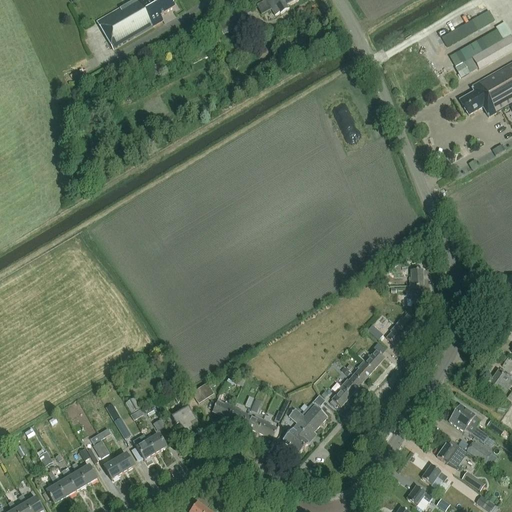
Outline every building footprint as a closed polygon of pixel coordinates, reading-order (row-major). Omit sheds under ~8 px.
[(175,9),(169,0),(136,0),(97,23),(98,26),(102,31),(101,31),(113,51),(163,22),(160,17),(175,9)] [(272,0),(267,3),(266,1),(255,7),(260,17),(271,11),(274,18),(278,16),(279,17),(289,12),(286,7),(297,2),(296,0),(272,0)] [(247,9),(235,16),(241,27),(253,20),(247,9)] [(489,12),(442,39),(447,48),(494,22),(489,12)] [(511,36),(505,24),(496,29),(503,41),(511,36)] [(497,32),(455,55),(461,65),(503,41),(497,32)] [(511,40),(510,37),(472,59),(479,71),(511,52),(511,40)] [(463,64),(455,69),(461,79),(469,75),(463,64)] [(511,65),(471,89),(474,94),(459,102),(468,117),(482,109),(488,119),(511,106),(511,108),(511,65)] [(502,146),(492,152),(495,157),(505,151),(502,146)] [(476,164),(470,167),(472,172),(479,168),(476,164)] [(409,280),(410,289),(423,288),(422,272),(411,272),(411,280),(409,280)] [(511,279),(503,284),(508,292),(511,299),(511,279)] [(423,288),(410,289),(410,297),(411,297),(412,305),(415,305),(419,305),(423,305),(423,288)] [(402,320),(396,327),(406,335),(417,323),(408,315),(403,321),(402,320)] [(406,335),(396,327),(390,333),(392,334),(386,340),(395,348),(406,335)] [(383,337),(378,332),(373,338),(378,342),(383,337)] [(376,352),(381,357),(386,352),(378,345),(373,350),(376,352)] [(369,357),(363,364),(373,372),(384,360),(381,357),(376,352),(370,358),(369,357)] [(359,371),(354,377),(362,385),(373,372),(363,364),(357,370),(359,371)] [(511,381),(498,372),(491,380),(507,392),(510,387),(511,388),(511,391),(506,400),(511,404),(511,402),(511,381)] [(347,382),(342,388),(351,397),(362,385),(354,377),(349,383),(347,382)] [(501,401),(507,392),(491,380),(485,389),(501,401)] [(202,389),(209,400),(214,396),(207,386),(202,389)] [(351,397),(342,388),(336,395),(337,396),(332,402),(340,409),(351,397)] [(209,400),(202,389),(197,392),(204,403),(209,400)] [(178,405),(184,401),(178,392),(172,395),(178,405)] [(204,403),(197,392),(192,396),(199,406),(204,403)] [(254,400),(249,398),(245,407),(250,409),(254,400)] [(134,400),(126,405),(130,412),(139,407),(134,400)] [(212,413),(227,420),(233,408),(225,405),(224,406),(217,403),(212,413)] [(115,405),(108,407),(112,419),(118,418),(115,405)] [(476,430),(481,423),(474,419),(476,417),(460,406),(455,414),(476,430)] [(193,429),(198,426),(186,407),(181,410),(182,413),(171,419),(177,428),(179,427),(186,439),(195,433),(193,429)] [(253,407),(251,412),(257,415),(259,409),(253,407)] [(306,443),(314,434),(327,419),(314,407),(304,419),(301,416),(298,414),(295,411),(291,415),(289,418),(297,425),(282,442),(299,456),(308,445),(306,443)] [(241,412),(233,408),(227,420),(242,427),(247,417),(240,413),(241,412)] [(141,412),(131,418),(134,423),(144,417),(141,412)] [(476,430),(455,414),(448,424),(464,435),(465,433),(479,443),(484,435),(476,430)] [(254,420),(247,417),(242,427),(257,434),(263,422),(255,418),(254,420)] [(115,424),(125,441),(131,437),(121,420),(115,424)] [(153,426),(157,431),(164,427),(161,421),(153,426)] [(505,431),(491,421),(487,427),(501,437),(505,431)] [(271,425),(263,422),(257,434),(272,441),(277,430),(270,427),(271,425)] [(108,431),(91,441),(95,448),(94,449),(101,461),(110,456),(102,442),(111,437),(108,431)] [(150,437),(145,440),(155,457),(167,450),(158,436),(152,440),(150,437)] [(155,457),(145,440),(142,442),(144,444),(135,449),(144,464),(155,457)] [(458,446),(465,451),(468,446),(462,442),(458,446)] [(446,446),(437,459),(447,466),(447,465),(456,470),(467,455),(450,443),(448,447),(446,446)] [(492,456),(474,444),(467,453),(485,466),(492,456)] [(16,450),(22,459),(27,456),(22,447),(16,450)] [(85,451),(79,454),(84,463),(90,459),(85,451)] [(44,455),(42,452),(36,455),(45,469),(53,464),(47,454),(44,455)] [(114,462),(123,476),(134,469),(126,455),(118,460),(117,457),(113,460),(114,462)] [(111,483),(123,476),(114,462),(108,466),(103,469),(111,483)] [(76,465),(74,466),(87,488),(98,482),(89,467),(80,472),(76,465)] [(67,470),(63,473),(76,495),(87,488),(74,466),(71,468),(76,475),(72,477),(67,470)] [(444,485),(447,479),(430,467),(421,480),(432,487),(437,480),(444,485)] [(52,479),(65,501),(76,495),(63,473),(61,474),(65,481),(61,484),(57,477),(52,479)] [(467,474),(462,481),(480,494),(486,487),(467,474)] [(54,508),(65,501),(52,479),(50,481),(54,488),(48,491),(44,485),(40,487),(45,495),(43,496),(46,503),(50,501),(54,508)] [(421,511),(423,511),(432,500),(425,496),(426,495),(415,488),(406,501),(421,511)] [(25,496),(20,498),(28,511),(43,511),(36,499),(29,503),(25,496)] [(12,503),(10,505),(13,511),(28,511),(20,498),(18,500),(22,507),(16,510),(12,503)] [(481,498),(476,505),(485,511),(490,511),(494,507),(481,498)] [(441,501),(437,507),(443,511),(446,511),(450,507),(441,501)]
